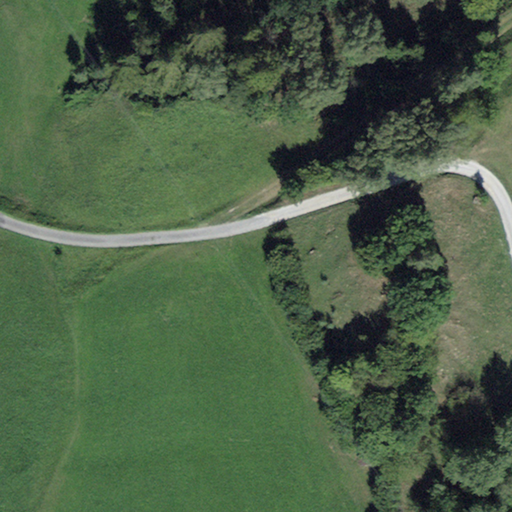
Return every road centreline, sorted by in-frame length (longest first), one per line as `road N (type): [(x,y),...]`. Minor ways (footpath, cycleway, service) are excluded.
road 1 (unclassified): [(507,212),(482,175),(444,165),(190,235),(98,241),(0,218)]
road 2 (track): [(216,231),(511,24)]
